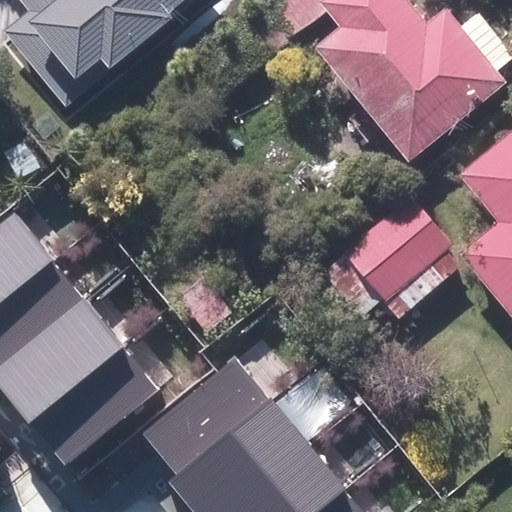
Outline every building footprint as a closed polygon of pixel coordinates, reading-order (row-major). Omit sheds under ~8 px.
[(10,28),(73,102),(195,0),(29,0),(36,7),(10,28)] [(391,134),(413,160),(504,81),(485,59),(504,42),(479,13),(467,23),(454,7),(437,22),(418,0),(270,0),(203,60),(232,93),(309,26),(305,22),(324,5),(343,26),(316,49),(363,103),(349,116),(376,147),(391,134)] [(511,134),(466,172),(506,219),(462,255),(511,315),(511,134)] [(412,194),(344,250),(403,320),(456,276),(445,263),(459,251),(412,194)] [(14,214),(0,224),(0,304),(53,262),(14,214)] [(0,366),(84,299),(53,262),(0,304),(0,366)] [(84,299),(0,366),(0,389),(29,424),(123,347),(84,299)] [(29,424),(65,467),(159,390),(123,347),(29,424)] [(269,397),(235,356),(141,434),(176,475),(269,397)] [(226,511),(308,444),(269,397),(176,475),(167,482),(191,511),(226,511)] [(346,489),(308,444),(226,511),(318,511),(344,491),(346,489)] [(318,511),(361,511),(344,491),(318,511)]
